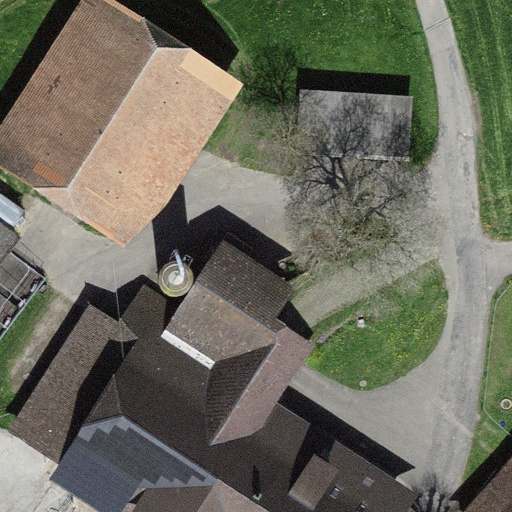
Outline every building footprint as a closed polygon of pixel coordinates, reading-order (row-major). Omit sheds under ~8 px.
[(81,6),(0,141),(0,158),(118,229),(207,81),(81,6)] [(407,100),(302,95),(300,150),(404,155),(407,100)] [(0,271),(17,250),(0,236),(0,271)] [(92,318),(20,431),(146,511),(381,511),(387,503),(258,421),(307,345),(264,318),(281,292),(219,253),(180,314),(143,291),(115,333),(92,318)] [(511,511),(511,472),(475,511),(511,511)]
